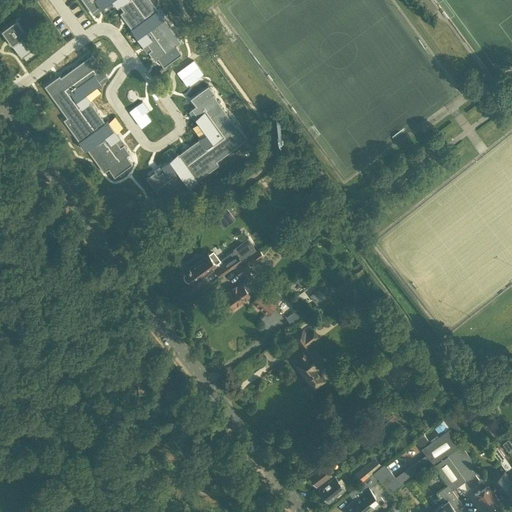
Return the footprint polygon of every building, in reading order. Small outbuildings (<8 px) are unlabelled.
[(35,0),(27,0),(5,17),(6,18),(8,17),(16,28),(14,29),(15,31),(34,18),(35,20),(45,13),(35,0)] [(82,0),(92,14),(93,13),(92,12),(99,6),(100,8),(111,0),(117,8),(120,6),(123,11),(120,13),(131,29),(143,46),(147,43),(151,49),(148,52),(154,61),(158,59),(159,59),(163,64),(162,65),(163,66),(181,53),(176,46),(181,42),(164,18),(163,17),(161,19),(156,12),(159,10),(158,9),(157,10),(150,0),(82,0)] [(172,7),(164,12),(170,21),(178,16),(172,7)] [(44,85),(67,116),(63,119),(79,141),(78,141),(79,142),(81,140),(86,147),(84,148),(84,149),(86,148),(104,172),(108,168),(114,176),(132,163),(131,161),(130,162),(126,157),(127,156),(127,155),(130,153),(123,143),(120,146),(117,142),(115,140),(119,137),(107,120),(105,122),(90,101),(91,101),(85,93),(100,82),(99,80),(106,75),(107,77),(108,76),(91,54),(60,76),(59,74),(44,85)] [(194,59),(177,72),(186,85),(203,73),(194,59)] [(155,171),(146,177),(165,204),(189,187),(190,186),(188,184),(195,179),(196,182),(197,181),(197,180),(219,165),(216,161),(247,139),(236,124),(235,125),(213,95),(215,94),(208,85),(190,98),(191,100),(192,99),(194,102),(196,104),(195,105),(196,106),(189,110),(190,111),(192,109),(197,117),(195,118),(206,133),(198,139),(199,139),(178,154),(178,153),(161,166),(164,170),(159,173),(157,174),(155,171)] [(149,109),(142,100),(129,110),(141,127),(151,121),(145,111),(149,109)] [(288,124),(287,124),(280,131),(283,136),(292,129),(288,124)] [(286,162),(276,170),(283,180),(294,173),(286,162)] [(219,223),(231,215),(226,207),(214,216),(219,223)] [(183,275),(183,276),(183,277),(184,278),(184,279),(185,279),(185,280),(186,280),(187,281),(188,281),(189,281),(190,281),(191,281),(192,280),(192,281),(211,268),(213,272),(215,270),(219,277),(232,267),(234,266),(243,260),(256,251),(253,248),(251,250),(250,248),(253,246),(248,238),(232,249),(233,251),(220,260),(215,264),(208,253),(199,260),(197,256),(187,264),(189,267),(184,270),(185,271),(185,272),(184,272),(184,273),(183,274),(183,275)] [(244,281),(221,298),(230,309),(245,298),(246,300),(252,300),(253,301),(252,301),(268,314),(275,305),(273,303),(279,296),(270,288),(264,295),(257,289),(255,290),(243,273),(251,268),(251,267),(250,265),(252,264),(253,264),(264,256),(259,249),(256,251),(243,260),(234,266),(235,268),(244,281)] [(297,310),(286,317),(291,323),(301,317),(297,310)] [(303,348),(292,357),(313,386),(324,378),(318,370),(325,365),(309,343),(318,336),(313,330),(306,335),(303,330),(295,336),(303,348)] [(502,381),(489,392),(496,400),(509,389),(502,381)] [(358,397),(351,404),(361,415),(368,408),(366,405),(365,405),(358,397)] [(443,416),(452,429),(457,425),(448,413),(443,416)] [(438,432),(446,427),(440,419),(433,424),(433,425),(426,431),(432,440),(440,435),(438,432)] [(440,435),(437,436),(432,440),(429,442),(421,448),(426,454),(432,462),(448,484),(452,490),(475,473),(480,470),(449,428),(440,435)] [(426,431),(423,433),(429,442),(432,440),(426,431)] [(414,439),(421,448),(429,442),(423,433),(414,439)] [(511,444),(508,439),(502,444),(508,452),(511,449),(511,444)] [(350,447),(349,446),(346,442),(337,449),(342,454),(350,447)] [(511,467),(496,447),(491,451),(506,470),(511,467)] [(361,482),(373,472),(383,463),(378,456),(355,475),(361,482)] [(317,484),(331,474),(331,473),(333,471),(329,465),(330,464),(327,460),(323,464),(323,463),(309,473),(317,484)] [(384,463),(373,472),(373,473),(379,480),(390,494),(401,485),(395,477),(384,463)] [(488,484),(489,483),(480,470),(475,473),(485,486),(474,494),(487,511),(493,511),(503,505),(488,484)] [(511,481),(504,471),(490,482),(506,503),(511,498),(511,481)] [(373,473),(359,485),(354,489),(359,496),(345,507),(349,511),(368,511),(374,508),(368,501),(371,499),(365,491),(379,480),(373,473)] [(335,475),(318,488),(329,502),(345,488),(335,475)] [(443,502),(431,511),(432,511),(457,511),(454,508),(462,503),(452,490),(448,484),(436,493),(443,502)]
